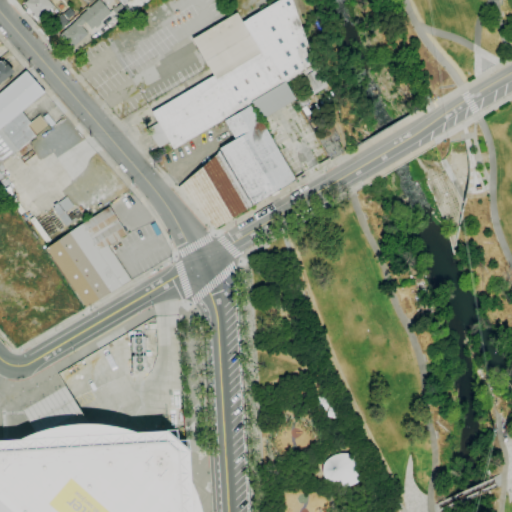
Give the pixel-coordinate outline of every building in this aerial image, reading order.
[(38,21),(33,15),(33,14),(24,3),(27,0),(48,0),(53,6),(43,15),(44,16),(38,21)] [(72,48),(59,34),(86,10),(85,8),(88,6),(89,8),(97,0),(99,0),(110,12),(99,22),(101,24),(96,28),(94,26),(91,29),(84,22),(82,24),(83,25),(81,26),(88,34),(72,48)] [(250,103),(173,149),(169,142),(158,148),(147,129),(158,123),(151,112),(213,75),(192,39),(237,12),(242,22),(278,0),(291,0),(314,65),(285,82),(284,82),(249,102),(250,103)] [(120,21),(112,10),(121,4),(129,14),(120,21)] [(68,19),(63,13),(70,8),(75,13),(68,19)] [(59,30),(53,23),(63,15),(69,22),(59,30)] [(0,82),(0,61),(1,62),(4,60),(9,66),(8,67),(13,72),(0,82)] [(311,95),(301,78),(318,68),(328,85),(311,95)] [(0,165),(0,92),(26,71),(44,92),(21,112),(30,123),(39,115),(47,125),(28,142),(33,147),(22,156),(18,150),(0,165)] [(285,82),(295,100),(260,120),(251,105),(250,103),(249,102),(284,82),(285,82)] [(260,120),(295,180),(252,205),(219,149),(235,139),(224,121),(251,105),(260,120)] [(252,205),(214,228),(178,187),(216,154),(219,149),(252,205)] [(65,226),(51,206),(57,202),(58,203),(67,196),(73,206),(64,212),(71,222),(65,226)] [(85,307),(45,249),(82,224),(109,206),(126,234),(107,246),(131,280),(85,307)] [(46,243),(29,219),(33,216),(50,240),(46,243)] [(163,431),(186,452),(188,483),(190,488),(192,493),(194,498),(196,503),(197,508),(198,511),(0,511),(0,440),(18,440),(23,438),(27,435),(32,434),(23,411),(65,385),(87,424),(92,425),(98,425),(103,426),(108,426),(113,427),(116,428),(121,429),(126,430),(131,432),(134,433),(163,431)] [(343,486),(341,486),(340,486),(338,486),(337,486),(336,485),(334,485),(333,484),(331,484),(330,483),(329,483),(328,482),(327,481),(325,480),(325,479),(324,477),(323,476),(323,475),(322,473),(322,472),(322,470),(322,469),(322,467),(323,466),(323,465),(324,463),(324,462),(325,461),(326,460),(327,459),(329,458),(330,457),(331,457),(332,456),(334,455),(335,455),(338,454),(339,454),(340,454),(342,454),(343,454),(344,454),(346,454),(347,454),(350,455),(351,455),(354,456),(355,456),(356,457),(358,458),(359,459),(361,461),(362,462),(363,463),(363,464),(364,466),(364,467),(364,468),(364,470),(364,471),(364,473),(364,474),(362,477),(362,478),(361,479),(359,481),(357,482),(355,483),(354,484),(352,485),(351,485),(350,485),(348,486),(347,486),(346,486),(344,486),(343,486)]
